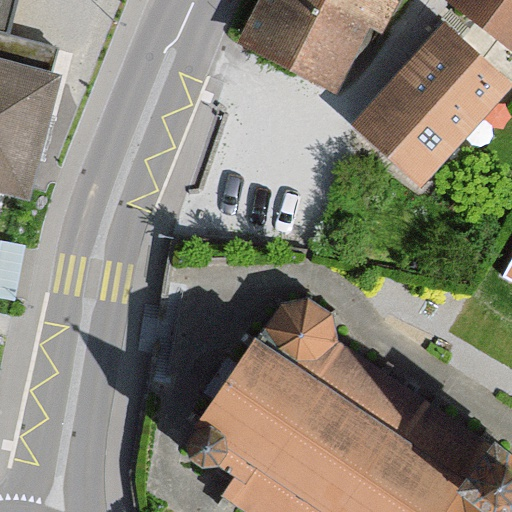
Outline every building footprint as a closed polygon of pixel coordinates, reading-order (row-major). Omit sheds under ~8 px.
[(0,47),(11,0),(0,0),(0,186),(41,195),(74,68),(0,48),(0,47)] [(254,0),(231,45),(345,104),(399,0),(254,0)] [(511,0),(441,0),(441,1),(511,52),(511,0)] [(511,94),(511,72),(446,14),(354,119),(430,186),(511,94)] [(511,511),(511,458),(495,443),(490,448),(336,345),(328,319),(305,303),(279,307),(184,446),(189,460),(202,467),(220,466),(236,477),(223,497),(245,511),(511,511)]
